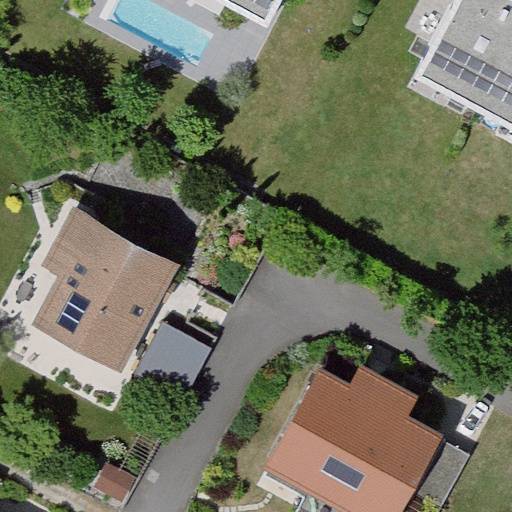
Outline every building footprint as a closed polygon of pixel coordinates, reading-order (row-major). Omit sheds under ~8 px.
[(281,0),(221,0),(268,25),(281,0)] [(511,44),(511,0),(457,0),(418,73),(480,106),(511,44)] [(511,44),(480,106),(511,122),(511,44)] [(167,276),(68,225),(40,279),(52,287),(25,340),(113,380),(167,276)] [(161,316),(144,357),(195,378),(212,336),(161,316)] [(365,511),(412,511),(455,426),(415,406),(423,391),(327,343),(267,462),(365,511)]
